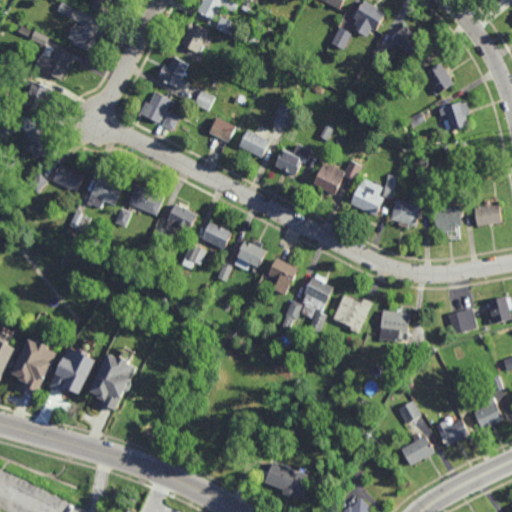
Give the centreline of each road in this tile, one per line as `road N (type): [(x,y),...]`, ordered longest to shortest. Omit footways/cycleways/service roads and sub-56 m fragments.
road 1 (residential): [(511,264),(433,274),(391,268),(122,133),(109,109),(162,0)]
road 2 (tertiary): [(236,511),(165,474),(0,424)]
